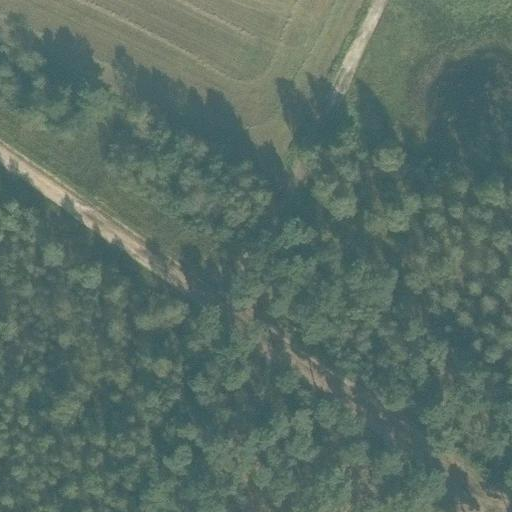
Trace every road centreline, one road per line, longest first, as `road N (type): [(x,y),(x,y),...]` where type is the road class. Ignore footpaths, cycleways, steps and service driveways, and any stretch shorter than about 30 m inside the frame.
road 1 (track): [(489,511),(225,308),(0,151)]
road 2 (track): [(225,308),(381,0)]
